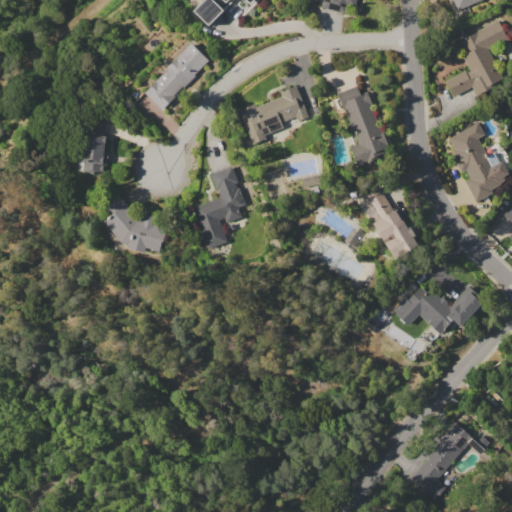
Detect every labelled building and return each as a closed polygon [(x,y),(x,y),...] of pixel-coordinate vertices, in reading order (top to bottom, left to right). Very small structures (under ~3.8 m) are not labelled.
[(247,0),(246,1),(245,0),(232,0),(206,26),(191,11),(199,3),(198,2),(200,0),(247,0)] [(357,0),(355,7),(347,5),(344,14),(321,7),(322,0),(357,0)] [(477,0),(455,9),(451,0),(477,0)] [(498,20),(508,38),(487,49),(502,77),(493,82),(496,87),(478,98),(472,86),(453,97),(444,81),(464,70),(466,73),(470,71),(462,55),(466,53),(459,41),(498,20)] [(207,60),(159,110),(143,94),(167,69),(166,68),(189,43),(207,60)] [(295,86),(308,117),(298,121),(295,116),(280,122),(282,127),(263,135),(265,139),(250,145),(246,134),(247,133),(238,110),(255,103),(256,107),(281,96),(280,92),(295,86)] [(336,94),(356,86),(360,94),(366,92),(371,103),(369,104),(381,132),(382,132),(388,145),(386,145),(387,148),(382,150),(383,154),(376,156),(377,159),(357,167),(349,148),(357,144),(353,134),(350,135),(345,123),(348,122),(336,94)] [(106,119),(103,151),(107,151),(106,162),(102,161),(101,174),(83,173),(84,161),(79,161),(81,134),(86,134),(88,118),(106,119)] [(448,138),(477,123),(484,135),(477,138),(487,156),(494,152),(500,162),(501,161),(508,174),(503,176),(506,181),(490,189),(492,193),(475,202),(464,181),(469,178),(465,170),(461,172),(456,162),(459,160),(448,138)] [(239,187),(246,204),(239,207),(243,216),(226,222),(224,218),(219,220),(223,231),(224,231),(228,241),(207,249),(191,208),(219,197),(210,175),(231,167),(237,182),(235,183),(237,188),(239,187)] [(364,195),(377,186),(393,211),(394,210),(407,229),(409,227),(415,236),(412,237),(418,246),(404,255),(403,253),(394,259),(371,225),(374,223),(362,205),(368,202),(364,195)] [(121,242),(103,221),(109,215),(104,209),(119,196),(138,219),(143,220),(145,214),(154,216),(153,222),(167,225),(161,252),(145,248),(144,252),(126,248),(127,244),(121,242)] [(511,222),(503,215),(511,205),(511,240),(508,237),(511,232),(511,222)] [(458,327),(452,321),(439,334),(418,314),(410,322),(398,310),(420,286),(427,292),(430,289),(440,298),(441,297),(447,302),(446,304),(449,307),(458,297),(457,296),(468,285),(484,300),(458,327)] [(472,438),(436,479),(444,486),(433,499),(409,479),(427,458),(425,456),(454,423),(472,438)]
